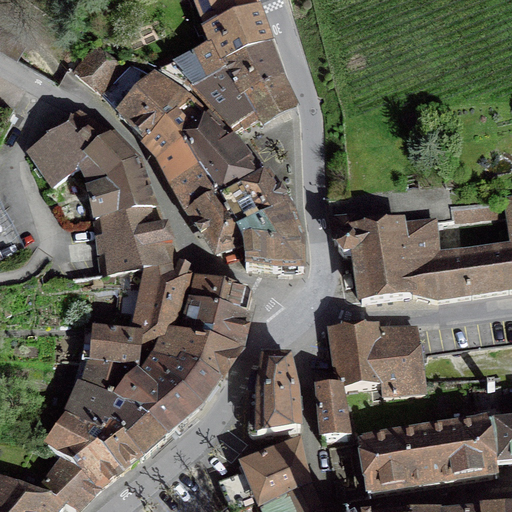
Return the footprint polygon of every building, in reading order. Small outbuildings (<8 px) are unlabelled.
[(194,0),(207,32),(216,28),(256,14),(249,0),(194,0)] [(214,45),(225,68),(269,50),(256,14),(216,28),(207,32),(212,46),(214,45)] [(259,122),(233,85),(225,68),(214,45),(212,46),(158,74),(189,91),(190,90),(232,137),(258,122),(259,122)] [(97,49),(75,75),(100,96),(123,71),(97,49)] [(269,50),(225,68),(233,85),(259,122),(258,122),(260,126),(293,109),(280,80),(269,50)] [(147,148),(190,103),(173,90),(131,67),(102,97),(118,116),(147,148)] [(147,148),(161,165),(183,145),(209,121),(190,103),(147,148)] [(88,165),(116,144),(79,119),(28,155),(53,189),(80,170),(88,165)] [(209,121),(183,145),(195,168),(217,200),(218,201),(220,201),(261,179),(238,151),(209,121)] [(95,222),(95,224),(155,216),(139,169),(116,144),(88,165),(80,170),(93,194),(88,196),(95,222)] [(183,145),(161,165),(173,187),(195,168),(183,145)] [(217,200),(195,168),(173,187),(189,216),(217,200)] [(220,201),(218,201),(245,245),(289,217),(264,179),(222,203),(220,201)] [(243,246),(245,245),(218,201),(217,200),(189,216),(217,257),(243,246)] [(331,225),(334,246),(339,245),(338,251),(344,258),(355,258),(362,306),(412,299),(436,305),(511,294),(511,200),(506,202),(511,248),(511,250),(438,260),(435,224),(400,228),(400,226),(355,233),(353,221),(331,225)] [(151,274),(176,274),(155,216),(95,224),(103,281),(121,279),(150,276),(151,274)] [(303,249),(289,217),(245,245),(243,246),(246,271),(275,274),(303,273),(303,249)] [(139,327),(176,337),(191,280),(176,274),(151,274),(150,276),(121,279),(118,304),(116,325),(139,327)] [(189,306),(246,320),(251,300),(248,295),(195,282),(189,306)] [(246,320),(189,306),(182,339),(181,341),(238,354),(246,320)] [(511,322),(416,336),(419,360),(511,345),(511,322)] [(181,341),(182,339),(176,337),(139,327),(116,325),(111,325),(110,337),(141,341),(138,372),(144,373),(147,373),(156,360),(179,374),(185,365),(217,385),(238,356),(238,354),(181,341)] [(384,400),(425,397),(419,360),(416,336),(416,332),(331,337),(339,393),(339,394),(341,393),(382,389),(384,400)] [(83,365),(91,366),(138,372),(141,341),(110,337),(85,336),(83,365)] [(179,374),(156,360),(147,373),(198,411),(217,385),(185,365),(179,374)] [(299,432),(296,393),(290,362),(264,362),(261,379),(259,381),(254,380),(250,395),(249,434),(251,439),(255,440),(299,432)] [(91,366),(84,390),(118,407),(144,373),(138,372),(91,366)] [(199,420),(195,415),(198,411),(147,373),(144,373),(118,407),(134,414),(165,441),(174,433),(179,438),(199,420)] [(511,397),(502,398),(501,388),(473,391),(476,415),(494,413),(494,418),(511,416),(511,397)] [(115,434),(140,463),(165,441),(134,414),(118,407),(84,390),(81,397),(77,395),(69,415),(73,416),(70,422),(108,442),(115,434)] [(326,443),(350,442),(341,393),(339,394),(339,393),(321,394),(321,390),(317,391),(322,448),(327,448),(326,443)] [(99,450),(108,442),(70,422),(48,452),(62,462),(62,461),(74,469),(75,468),(98,494),(121,476),(99,450)] [(496,479),(494,468),(488,430),(487,425),(359,445),(368,499),(496,479)] [(494,468),(511,466),(511,428),(488,430),(494,468)] [(140,463),(115,434),(108,442),(99,450),(121,476),(122,476),(140,463)] [(260,505),(262,510),(309,490),(302,470),(298,447),(244,468),(247,476),(260,505)] [(62,462),(35,496),(64,510),(68,511),(80,511),(98,494),(75,468),(74,469),(62,461),(62,462)] [(241,511),(260,505),(247,476),(219,486),(230,511),(241,511)] [(0,511),(61,511),(64,510),(35,496),(4,484),(0,490),(0,511)] [(318,511),(309,490),(262,510),(262,511),(318,511)]
